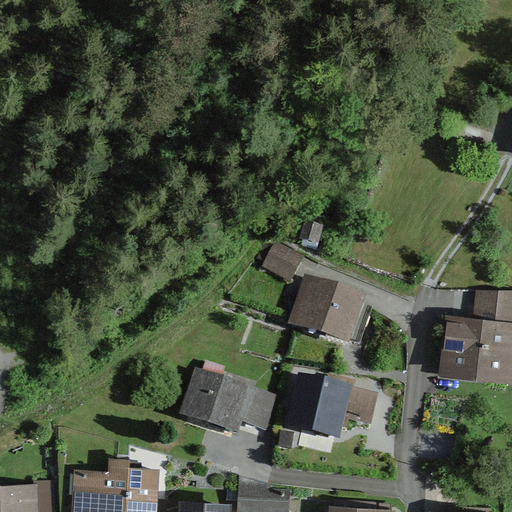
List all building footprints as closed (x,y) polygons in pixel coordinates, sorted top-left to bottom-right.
[(465,107),(461,121),(491,130),(495,117),(465,107)] [(305,232),(302,246),(316,250),(320,235),(305,232)] [(267,262),(263,267),(290,282),(302,260),(276,245),(274,248),(267,244),(259,258),(267,262)] [(290,310),(293,322),(344,338),(356,301),(305,285),(299,303),(290,300),(290,310)] [(511,374),(511,354),(509,354),(511,329),(511,291),(478,290),(474,325),(451,322),(446,367),(511,374)] [(236,419),(265,428),(274,401),(219,383),(223,372),(206,367),(203,378),(200,377),(188,413),(234,427),(236,419)] [(346,427),(347,420),(370,425),(376,398),(351,392),(353,384),(330,378),(328,389),(293,381),(289,400),(297,402),(291,425),(336,436),(339,425),(346,427)] [(283,434),(280,447),(290,449),(293,436),(283,434)] [(147,511),(149,496),(154,496),(156,471),(129,469),(129,461),(112,460),(111,474),(72,472),(72,473),(80,474),(77,511),(147,511)] [(245,477),(243,511),(268,511),(270,491),(270,484),(245,477)] [(0,487),(0,511),(20,511),(21,505),(34,505),(33,487),(0,487)] [(283,511),(285,492),(270,491),(268,511),(283,511)] [(335,502),(334,511),(389,511),(390,506),(335,502)]
